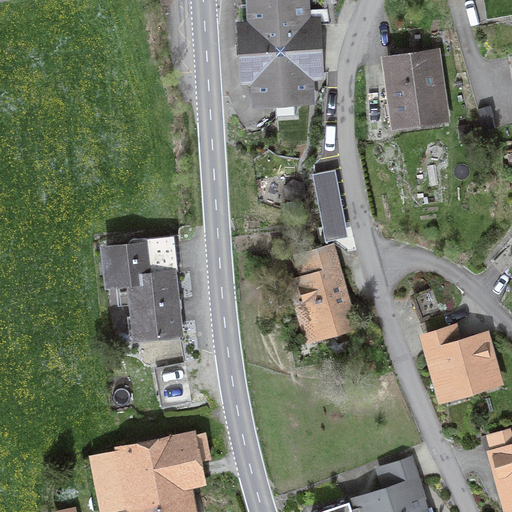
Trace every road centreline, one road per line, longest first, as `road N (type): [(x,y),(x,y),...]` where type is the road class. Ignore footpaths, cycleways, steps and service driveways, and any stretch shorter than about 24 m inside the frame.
road 1 (residential): [(377,0),(340,90),(358,250),(464,511)]
road 2 (secondary): [(270,511),(241,431),(204,0)]
